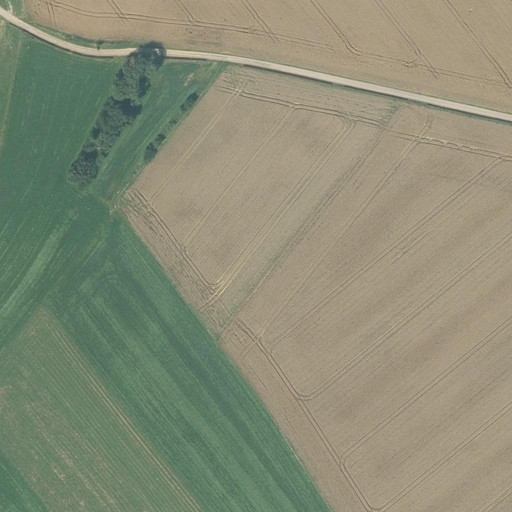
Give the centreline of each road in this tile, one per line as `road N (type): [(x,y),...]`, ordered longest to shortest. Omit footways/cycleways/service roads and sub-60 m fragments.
road 1 (track): [(511,118),(226,58)]
road 2 (track): [(226,58),(87,52),(0,10)]
